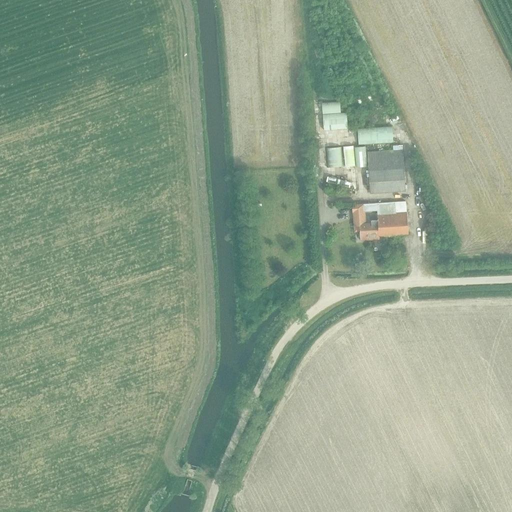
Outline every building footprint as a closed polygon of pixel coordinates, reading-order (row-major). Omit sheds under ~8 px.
[(364,127),(364,139),(399,140),(400,128),(364,127)] [(367,151),(369,191),(404,189),(402,149),(367,151)] [(341,194),(342,186),(329,184),(327,192),(341,194)] [(407,212),(396,213),(395,202),(378,203),(352,205),(353,212),(355,212),(357,231),(360,231),(360,240),(380,239),(379,235),(408,233),(407,212)] [(485,223),(485,216),(460,216),(460,228),(475,228),(475,223),(485,223)]
